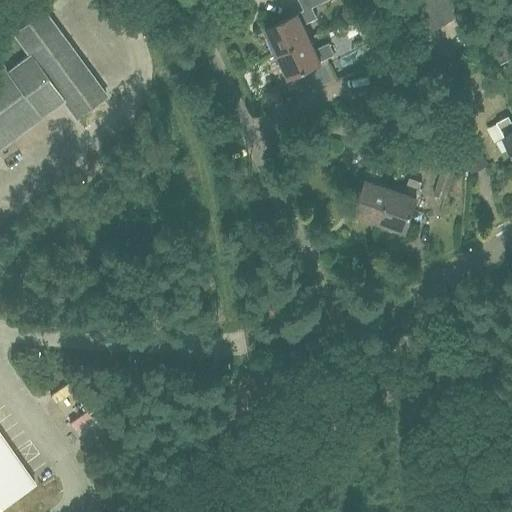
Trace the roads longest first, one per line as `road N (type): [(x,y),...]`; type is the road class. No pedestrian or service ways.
road 1 (residential): [(336,318),(183,0)]
road 2 (residential): [(336,318),(511,240)]
